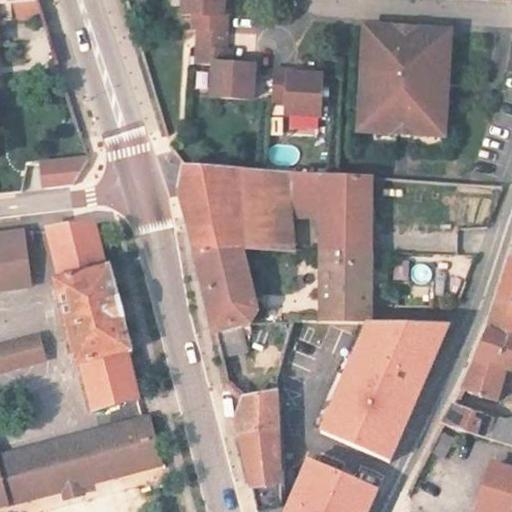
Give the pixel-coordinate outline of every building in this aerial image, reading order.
[(0,0),(0,21),(26,19),(20,0),(0,0)] [(201,3),(180,1),(179,34),(192,35),(191,51),(197,52),(221,53),(221,46),(222,36),(215,36),(216,3),(201,3)] [(0,38),(31,37),(26,19),(0,21),(0,38)] [(197,52),(196,70),(220,71),(221,53),(197,52)] [(386,54),(364,52),(363,85),(373,85),(372,112),(360,112),(359,150),(404,152),(405,128),(417,129),(416,153),(448,154),(449,123),(449,120),(441,120),(442,94),(451,94),(453,58),(413,56),(411,75),(400,74),(401,55),(386,54)] [(220,71),(196,70),(195,85),(210,86),(209,120),(250,121),(251,87),(249,87),(227,86),(227,71),(220,71)] [(288,98),(288,90),(272,89),(270,122),(270,124),(286,124),(286,139),(317,141),(319,100),(288,98)] [(83,159),(38,163),(41,187),(70,184),(83,159)] [(243,277),(286,278),(287,243),(317,243),(317,279),(366,280),(366,203),(337,201),(254,197),(179,193),(174,219),(180,242),(191,288),(238,277),(243,277)] [(460,225),(490,224),(489,196),(458,198),(460,225)] [(86,419),(136,405),(125,367),(97,265),(88,233),(34,242),(86,419)] [(0,304),(19,301),(10,246),(0,247),(0,304)] [(258,338),(243,277),(238,277),(191,288),(209,361),(250,350),(258,338)] [(366,280),(317,279),(319,347),(366,347),(366,280)] [(511,295),(504,313),(489,350),(504,354),(511,356),(511,295)] [(0,378),(33,370),(27,346),(0,352),(0,378)] [(430,386),(446,349),(364,348),(352,377),(318,458),(387,487),(413,427),(418,414),(409,410),(415,395),(421,397),(426,384),(430,386)] [(489,390),(504,354),(489,350),(481,366),(470,385),(489,390)] [(489,390),(495,392),(511,396),(511,356),(504,354),(489,390)] [(318,458),(352,377),(344,374),(310,454),(318,458)] [(409,410),(418,414),(430,386),(426,384),(421,397),(415,395),(409,410)] [(462,400),(455,415),(480,423),(491,399),(495,392),(489,390),(470,385),(462,400)] [(236,467),(277,460),(276,433),(275,417),(241,427),(236,436),(231,447),(236,467)] [(0,511),(11,511),(155,474),(142,427),(0,467),(0,511)] [(474,439),(446,431),(435,452),(466,461),(474,439)] [(490,442),(474,439),(466,461),(482,465),(490,442)] [(490,442),(482,465),(511,473),(511,440),(509,439),(498,441),(490,442)] [(279,497),(277,460),(236,467),(245,502),(247,511),(281,511),(281,497),(279,497)] [(431,463),(419,489),(435,494),(445,468),(431,463)] [(305,508),(314,489),(306,485),(298,505),(305,508)] [(485,511),(511,511),(511,492),(492,487),(485,511)] [(369,511),(314,489),(305,508),(298,505),(294,511),(369,511)]
